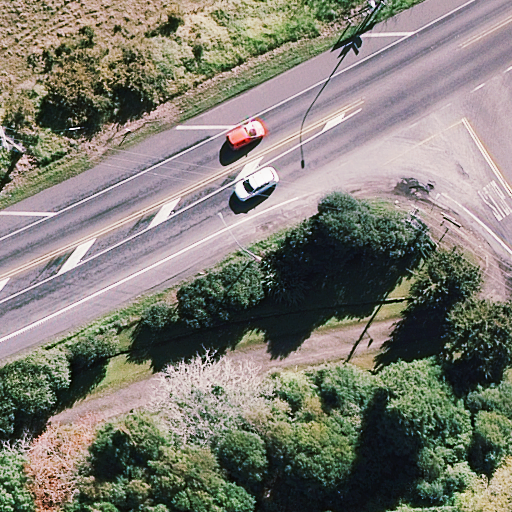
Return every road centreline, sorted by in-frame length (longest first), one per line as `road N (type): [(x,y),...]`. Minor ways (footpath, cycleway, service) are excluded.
road 1 (trunk): [(429,65),(0,275)]
road 2 (tertiary): [(429,65),(511,197)]
